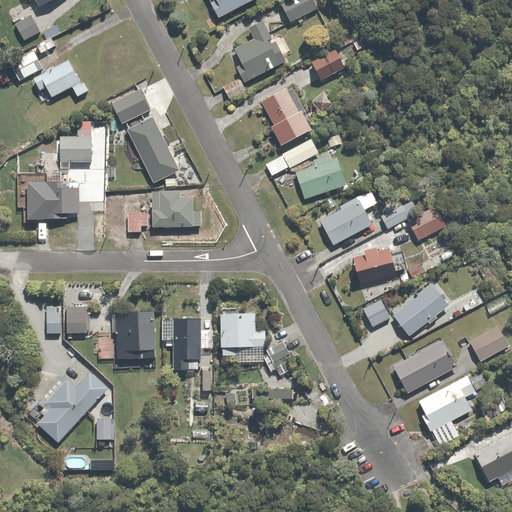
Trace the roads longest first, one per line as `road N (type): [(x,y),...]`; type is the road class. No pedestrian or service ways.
road 1 (residential): [(270,245),(140,0)]
road 2 (residential): [(23,260),(222,259),(270,245)]
road 3 (residential): [(383,460),(270,245)]
